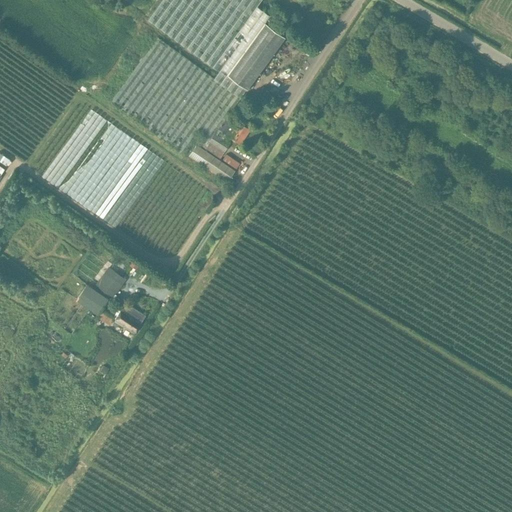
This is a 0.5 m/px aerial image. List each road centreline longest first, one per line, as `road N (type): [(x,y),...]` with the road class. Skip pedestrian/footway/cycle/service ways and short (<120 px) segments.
road 1 (unknown): [(180,280),(360,0)]
road 2 (unclassified): [(511,61),(405,0)]
